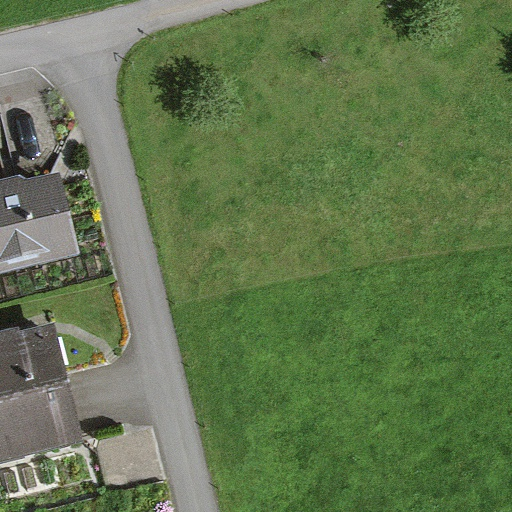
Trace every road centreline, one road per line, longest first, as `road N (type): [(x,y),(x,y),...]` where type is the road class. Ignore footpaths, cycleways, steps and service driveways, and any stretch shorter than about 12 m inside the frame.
road 1 (residential): [(87,40),(204,511)]
road 2 (residential): [(235,0),(87,40)]
